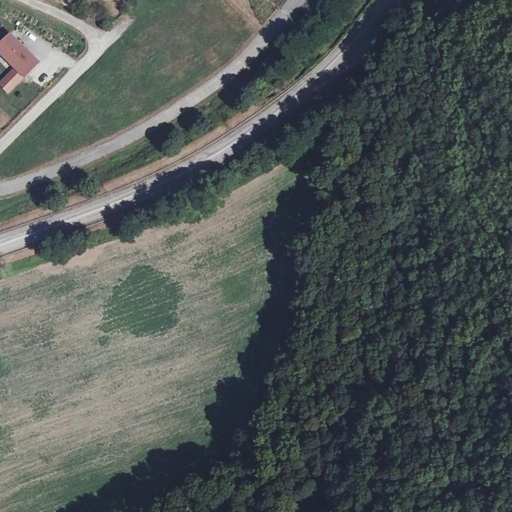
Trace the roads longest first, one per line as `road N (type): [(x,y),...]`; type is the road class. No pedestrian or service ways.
road 1 (tertiary): [(388,0),(312,82),(216,153),(0,245)]
road 2 (unclassified): [(0,145),(104,44)]
